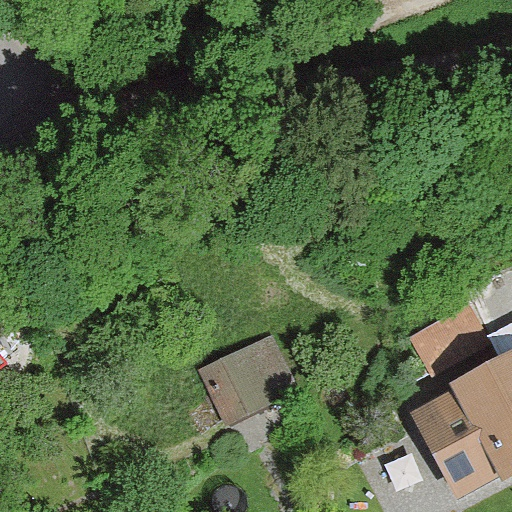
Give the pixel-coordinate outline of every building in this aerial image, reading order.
[(17,311),(0,321),(0,345),(28,329),(17,311)] [(468,311),(402,347),(424,386),(489,350),(468,311)] [(511,337),(489,350),(508,383),(511,390),(511,337)] [(279,341),(205,378),(230,429),(305,392),(279,341)] [(465,504),(511,479),(511,390),(508,383),(424,428),(465,504)]
